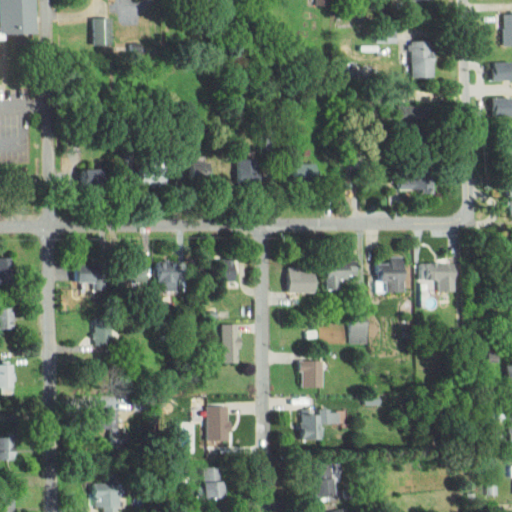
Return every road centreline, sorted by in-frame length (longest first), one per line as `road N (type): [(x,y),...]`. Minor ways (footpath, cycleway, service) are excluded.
road 1 (residential): [(53,0),(55,511)]
road 2 (residential): [(468,223),(0,225)]
road 3 (residential): [(261,225),(267,511)]
road 4 (residential): [(464,0),(468,223)]
